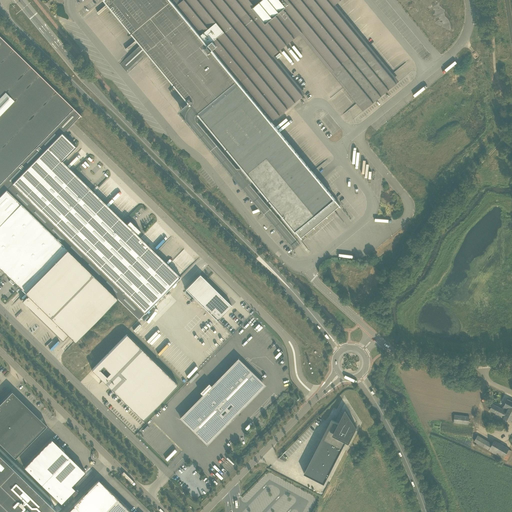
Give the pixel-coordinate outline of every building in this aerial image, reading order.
[(126,71),(147,51),(200,116),(296,232),(296,231),(301,238),(301,237),(314,227),(314,226),(340,205),(319,179),(318,180),(315,177),(316,176),(271,121),(272,121),(303,95),(271,57),(302,32),(334,70),(365,109),(397,83),(333,6),(340,0),(104,0),(141,44),(120,64),(126,71)] [(0,37),(0,196),(6,190),(9,187),(3,180),(74,108),(0,37)] [(78,104),(76,106),(74,108),(80,115),(84,111),(78,104)] [(79,116),(80,115),(74,108),(3,180),(9,187),(6,190),(21,204),(31,214),(73,171),(73,172),(62,161),(63,160),(76,147),(71,142),(67,138),(62,133),(79,116)] [(53,235),(94,193),(95,192),(84,182),(73,172),(74,171),(73,171),(31,214),(53,235)] [(0,224),(21,204),(6,190),(0,196),(0,224)] [(89,270),(134,224),(130,221),(126,224),(116,214),(116,213),(115,214),(105,203),(106,203),(105,203),(95,192),(94,193),(53,235),(64,246),(89,270)] [(64,246),(53,235),(31,214),(21,204),(0,224),(0,267),(21,289),(64,246)] [(139,319),(181,276),(180,276),(180,277),(169,266),(170,266),(169,266),(159,256),(159,255),(158,256),(148,245),(149,245),(148,245),(137,235),(141,231),(134,224),(89,270),(117,298),(139,319)] [(64,246),(21,289),(28,295),(23,301),(63,340),(68,334),(75,341),(117,298),(89,270),(64,246)] [(224,298),(200,275),(201,275),(200,274),(185,289),(186,290),(216,320),(217,320),(232,306),(231,305),(226,301),(227,300),(225,297),(224,298)] [(127,334),(92,370),(107,384),(108,385),(107,386),(109,388),(110,387),(111,388),(111,389),(143,420),(178,384),(127,334)] [(181,419),(184,422),(183,422),(201,439),(204,442),(262,382),(259,379),(260,379),(242,362),(239,360),(181,419)] [(0,443),(15,458),(47,425),(12,391),(0,403),(0,443)] [(511,401),(507,399),(503,406),(505,407),(504,409),(493,404),(489,411),(495,413),(495,414),(511,422),(511,401)] [(347,439),(350,441),(357,427),(346,410),(340,424),(331,420),(330,422),(332,423),(307,472),(305,471),(304,473),(324,484),(347,439)] [(468,425),(469,416),(454,414),(453,423),(468,425)] [(474,439),(474,440),(474,441),(507,461),(511,451),(509,449),(509,448),(494,439),(492,443),(474,433),(472,438),(474,439)] [(69,456),(51,438),(24,466),(41,484),(69,456)] [(0,454),(0,511),(52,511),(55,509),(0,454)] [(41,484),(61,503),(75,489),(71,485),(85,471),(69,456),(41,484)] [(130,511),(98,480),(74,505),(80,511),(130,511)]
